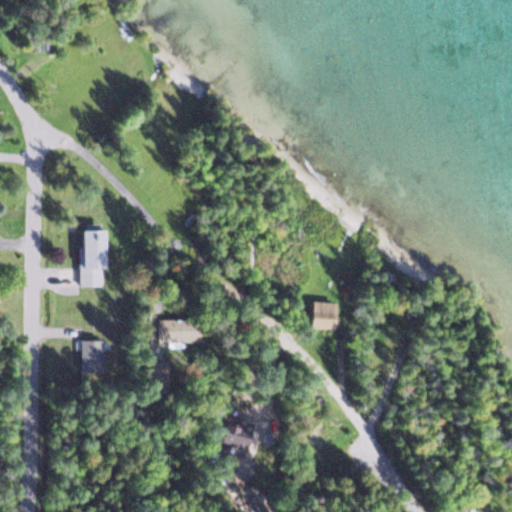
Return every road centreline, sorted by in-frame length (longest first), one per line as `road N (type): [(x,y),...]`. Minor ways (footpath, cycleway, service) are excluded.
road 1 (residential): [(0,72),(40,129),(76,144),(178,249),(338,391),(382,441),(416,511)]
road 2 (residential): [(30,511),(40,129)]
